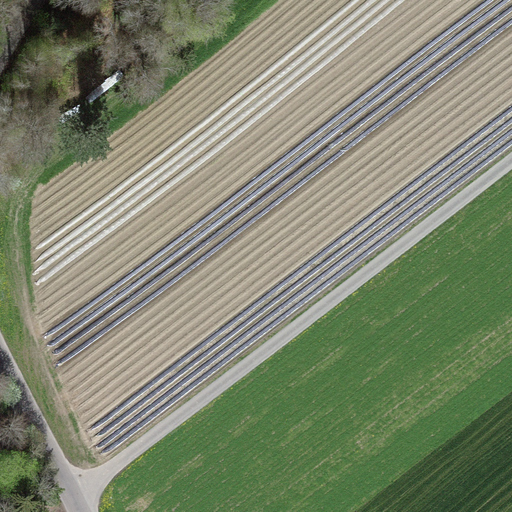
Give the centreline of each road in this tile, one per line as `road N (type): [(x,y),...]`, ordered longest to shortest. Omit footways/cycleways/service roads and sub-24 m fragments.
road 1 (unclassified): [(72,498),(511,162)]
road 2 (unclassified): [(72,498),(0,355)]
